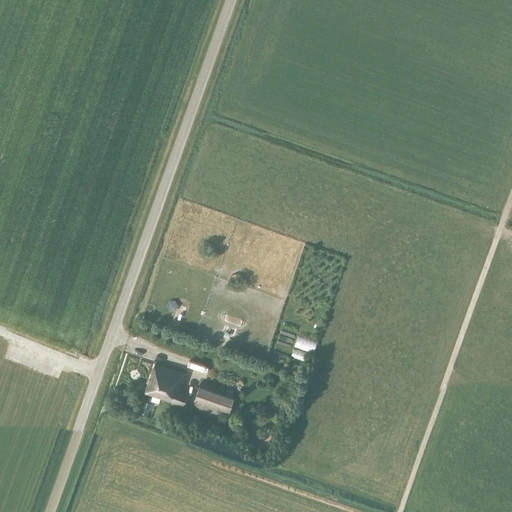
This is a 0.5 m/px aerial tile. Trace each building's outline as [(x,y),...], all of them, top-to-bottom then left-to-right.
[(171,304),(181,304),(181,295),(171,294),(171,304)] [(284,330),(281,338),(285,340),(284,342),(291,345),(296,335),(284,330)] [(301,331),(298,340),(317,347),(320,337),(301,331)] [(183,381),(186,373),(155,363),(146,392),(184,405),(189,391),(182,389),(185,382),(183,381)] [(225,366),(221,376),(235,381),(238,371),(225,366)] [(201,410),(214,414),(216,407),(230,412),(236,394),(200,381),(195,400),(203,403),(201,410)]
